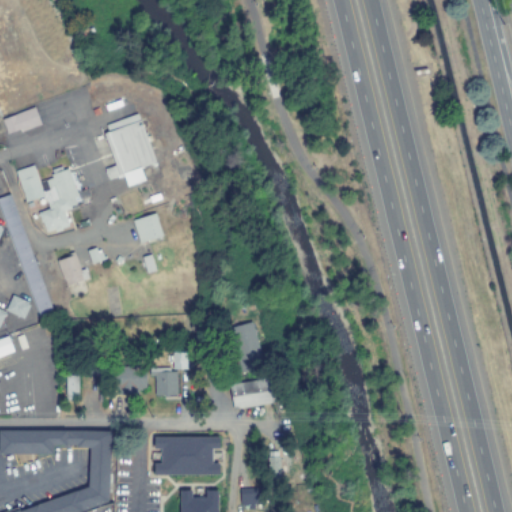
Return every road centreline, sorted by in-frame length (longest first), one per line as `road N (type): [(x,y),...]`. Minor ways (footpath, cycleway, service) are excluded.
road 1 (motorway): [(339,0),(464,511)]
road 2 (motorway): [(492,511),(368,0)]
